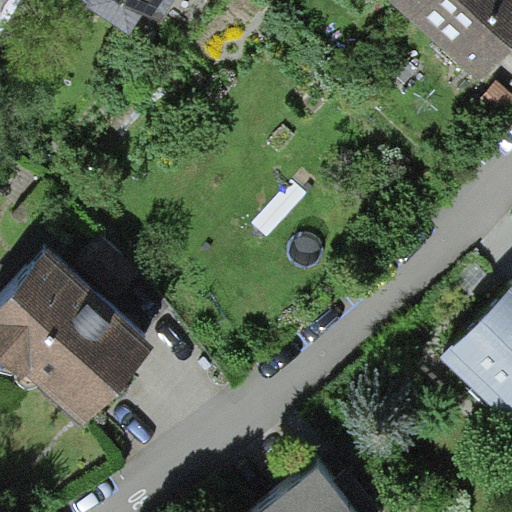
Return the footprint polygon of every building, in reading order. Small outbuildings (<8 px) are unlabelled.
[(95,0),(148,35),(171,0),(95,0)] [(384,0),(406,19),(422,0),(384,0)] [(470,75),(511,27),(511,0),(422,0),(406,19),(470,75)] [(155,310),(148,304),(55,220),(0,281),(0,323),(79,394),(155,310)] [(511,265),(443,337),(503,395),(511,386),(511,265)] [(349,511),(315,471),(265,511),(349,511)]
